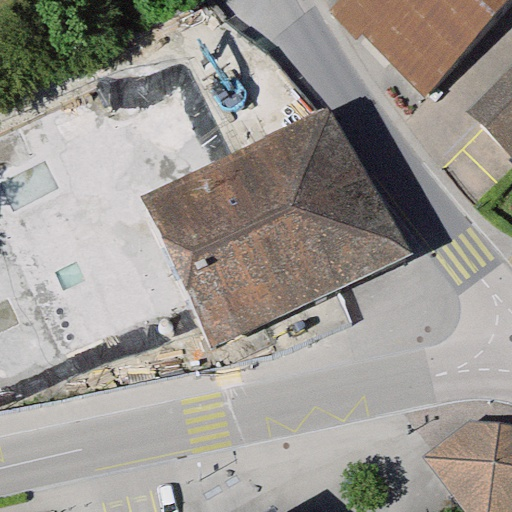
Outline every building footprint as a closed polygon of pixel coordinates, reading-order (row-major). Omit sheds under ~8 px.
[(511,3),(511,0),(344,0),(345,0),(334,11),(422,96),(511,3)] [(261,149),(146,202),(215,365),(412,263),(328,117),(259,46),(227,62),(261,149)] [(511,70),(467,117),(511,160),(511,70)] [(96,96),(0,130),(0,247),(13,285),(146,238),(96,96)] [(511,430),(468,427),(425,457),(464,511),(510,511),(511,511),(511,430)]
